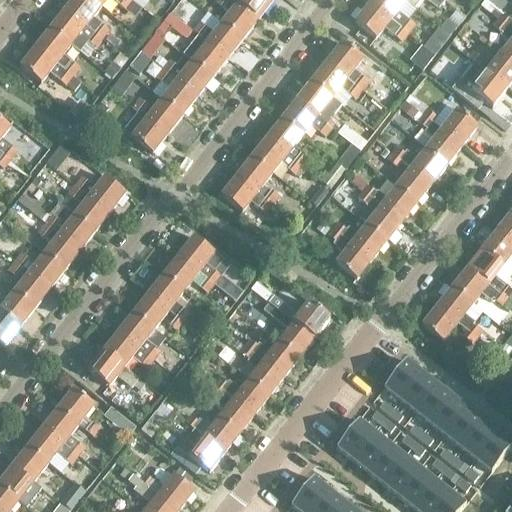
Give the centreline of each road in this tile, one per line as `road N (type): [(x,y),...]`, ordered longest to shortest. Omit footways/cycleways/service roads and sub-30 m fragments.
road 1 (residential): [(0,420),(335,0)]
road 2 (residential): [(231,511),(511,159)]
